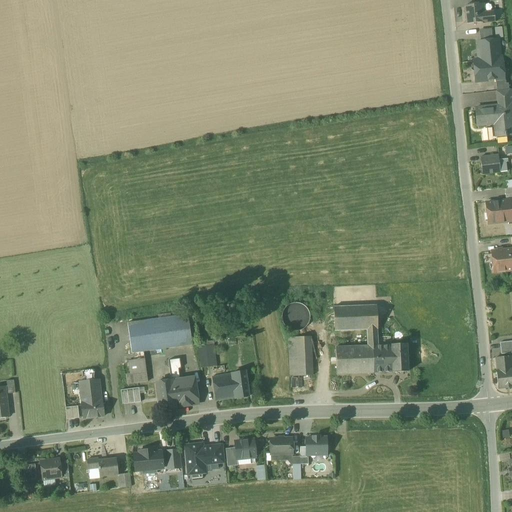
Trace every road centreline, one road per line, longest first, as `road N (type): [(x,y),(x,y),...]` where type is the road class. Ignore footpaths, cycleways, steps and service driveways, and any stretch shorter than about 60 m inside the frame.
road 1 (tertiary): [(488,406),(260,415),(0,447)]
road 2 (residential): [(488,406),(446,0)]
